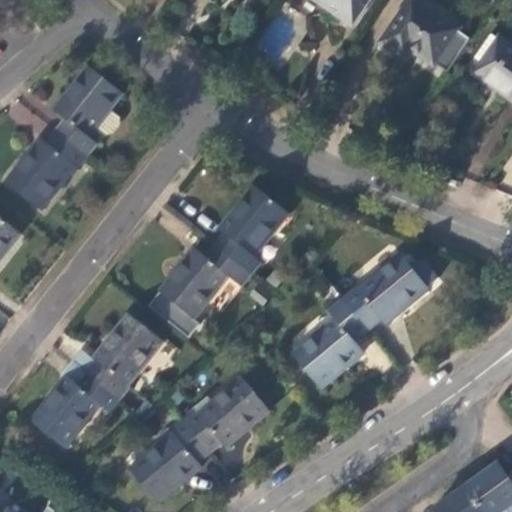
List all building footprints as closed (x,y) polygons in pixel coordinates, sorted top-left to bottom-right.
[(351,25),(368,0),(296,0),(291,8),(305,17),(324,13),(327,9),(351,25)] [(458,28),(417,0),(408,0),(379,43),(396,55),(402,45),(432,64),(436,64),(446,72),(469,40),(457,31),(458,28)] [(511,45),(499,36),(472,73),(511,101),(511,45)] [(65,120),(56,131),(87,156),(96,143),(88,136),(122,94),(88,67),(53,111),(65,120)] [(87,156),(56,131),(46,144),(41,140),(6,183),(39,209),(75,167),(77,168),(87,156)] [(223,235),(215,246),(251,273),(259,262),(253,257),(288,213),(253,187),(218,230),(223,235)] [(0,257),(20,233),(0,217),(0,257)] [(251,273),(215,246),(205,257),(193,248),(158,293),(193,320),(227,276),(240,287),(251,273)] [(356,288),(342,300),(365,329),(379,318),(383,323),(427,289),(399,255),(358,290),(356,288)] [(365,329),(342,300),(328,311),(334,319),(291,354),(320,390),(363,353),(352,340),(365,329)] [(98,362),(88,374),(120,398),(128,387),(127,386),(162,342),(128,315),(94,360),(98,362)] [(120,398),(88,374),(80,386),(67,376),(30,422),(64,448),(100,402),(110,411),(120,398)] [(182,420),(209,452),(221,443),(225,448),(270,411),(242,378),(228,390),(213,401),(209,397),(182,420)] [(213,401),(228,390),(224,384),(209,397),(213,401)] [(198,461),(209,452),(182,420),(171,428),(174,433),(160,445),(129,470),(156,503),(202,466),(198,461)] [(157,440),(160,445),(174,433),(171,428),(157,440)] [(511,511),(511,472),(507,476),(498,464),(467,486),(484,511),(511,511)] [(484,511),(467,486),(433,510),(435,511),(484,511)] [(0,511),(13,511),(1,503),(0,503),(0,511)]
